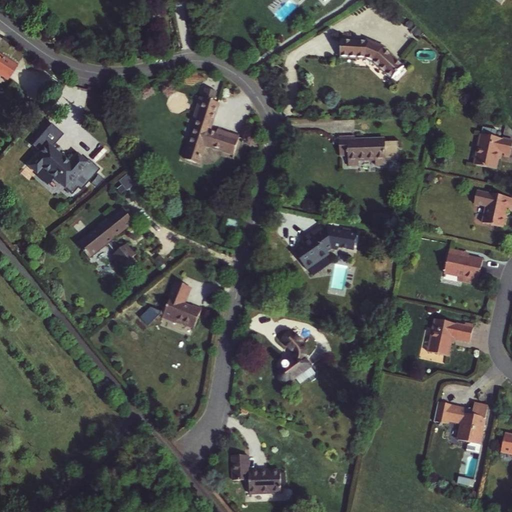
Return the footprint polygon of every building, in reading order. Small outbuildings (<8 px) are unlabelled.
[(295,0),(291,0),(277,12),(284,19),(300,5),(295,0)] [(365,58),(372,62),(391,78),(402,66),(383,50),(385,47),(366,40),(365,42),(341,41),(340,57),(365,58)] [(0,75),(7,80),(17,65),(5,57),(4,59),(0,56),(0,75)] [(184,159),(200,164),(206,146),(232,154),(238,136),(217,129),(216,132),(209,130),(218,102),(213,101),(216,91),(205,87),(202,97),(200,97),(193,120),(196,121),(184,159)] [(511,141),(480,134),(474,164),(495,169),(497,159),(498,152),(501,153),(503,154),(509,155),(511,142),(511,141)] [(358,160),(375,160),(375,166),(385,165),(384,140),(355,140),(355,138),(340,138),(340,155),(349,155),(349,165),(358,165),(358,160)] [(41,167),(64,187),(86,163),(76,154),(68,163),(46,144),(27,166),(36,173),(41,167)] [(125,188),(133,185),(130,175),(122,177),(125,188)] [(486,207),(482,223),(503,227),(506,212),(510,212),(511,204),(511,198),(476,192),(474,204),(486,207)] [(120,208),(107,219),(108,221),(122,209),(120,208)] [(117,259),(122,265),(135,254),(126,243),(119,249),(112,241),(110,239),(132,221),(122,209),(108,221),(107,219),(105,217),(97,224),(98,225),(99,228),(95,231),(93,229),(88,234),(90,236),(78,245),(88,258),(98,249),(100,251),(107,245),(114,253),(111,255),(115,260),(117,259)] [(226,229),(235,231),(237,221),(228,219),(226,229)] [(110,239),(112,241),(134,223),(132,221),(110,239)] [(309,240),(293,252),(306,270),(327,255),(326,254),(335,248),(355,252),(358,238),(339,233),(339,232),(327,229),(324,231),(321,227),(306,237),(309,240)] [(76,244),(78,245),(90,236),(88,234),(76,244)] [(462,277),(461,282),(471,284),(472,279),(478,280),(482,259),(467,255),(467,257),(461,256),(462,251),(449,248),(444,273),(458,276),(462,277)] [(88,258),(89,260),(100,251),(98,249),(88,258)] [(171,321),(178,326),(187,330),(197,314),(188,309),(187,311),(179,306),(189,290),(175,282),(166,296),(167,297),(157,315),(170,323),(171,321)] [(434,318),(428,351),(448,355),(451,342),(449,341),(450,337),(454,338),(469,341),(473,324),(465,322),(464,325),(434,318)] [(287,384),(295,378),(299,384),(307,378),(310,381),(318,375),(307,360),(307,353),(305,347),(288,330),(281,338),(292,351),(294,356),(293,360),(290,363),(288,361),(284,363),(283,364),(284,368),(278,374),(278,379),(281,383),(287,384)] [(472,441),(471,443),(480,445),(489,406),(475,403),(473,409),(470,408),(466,409),(451,406),(452,404),(437,401),(433,421),(448,424),(448,420),(463,423),(460,438),(472,441)] [(511,450),(511,432),(505,431),(502,449),(511,450)] [(233,480),(249,480),(249,493),(281,493),(281,471),(268,471),(268,473),(264,473),(264,471),(249,471),(249,455),(233,456),(233,480)]
